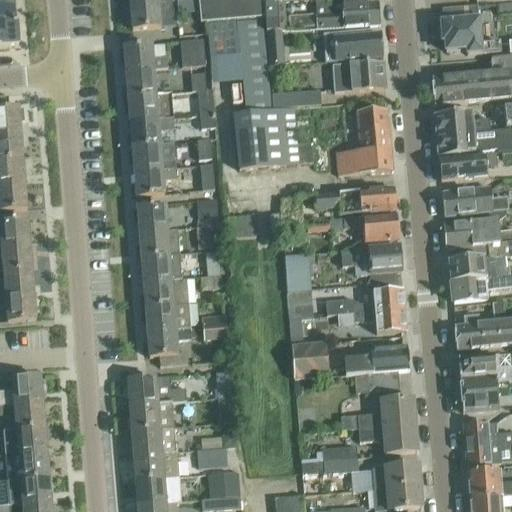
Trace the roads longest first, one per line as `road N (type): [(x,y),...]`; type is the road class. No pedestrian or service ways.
road 1 (residential): [(445,511),(401,0)]
road 2 (residential): [(96,511),(62,72)]
